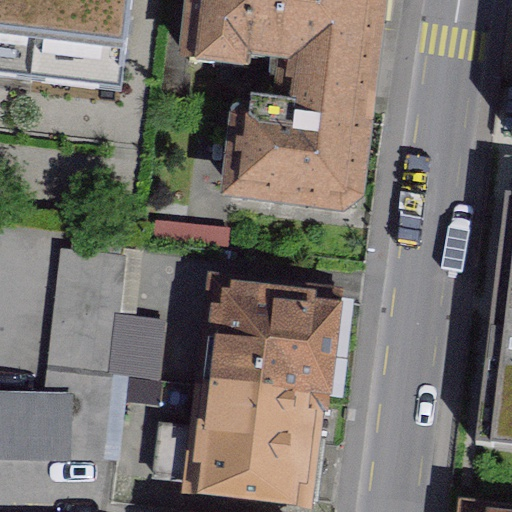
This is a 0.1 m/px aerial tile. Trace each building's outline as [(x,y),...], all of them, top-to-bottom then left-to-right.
[(130,0),(0,0),(0,47),(124,62),(130,0)] [(391,0),(195,0),(187,83),(250,90),(252,76),(303,81),(297,134),(235,128),(226,219),(368,234),(391,0)] [(0,454),(125,459),(128,374),(154,375),(156,310),(130,309),(133,247),(59,245),(54,386),(0,383),(0,454)] [(511,249),(487,437),(511,440),(511,249)] [(217,287),(206,387),(316,400),(322,343),(340,345),(345,302),(217,287)] [(167,382),(156,477),(194,482),(193,487),(317,501),(323,443),(311,441),(316,400),(206,387),(167,382)]
